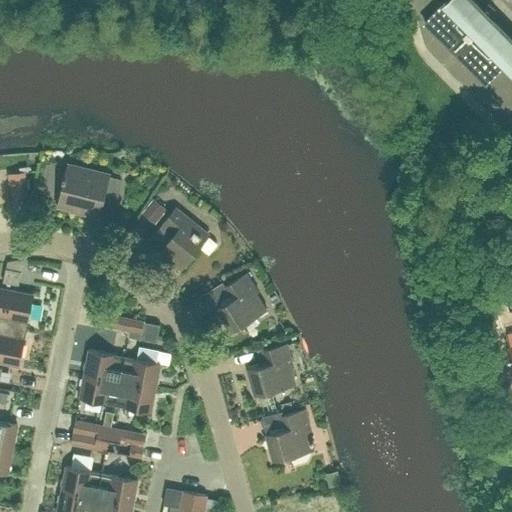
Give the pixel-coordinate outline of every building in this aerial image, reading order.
[(480,8),(472,0),(446,0),(424,22),(484,83),(502,65),(505,62),(511,68),(511,40),(491,19),(499,12),(487,1),(480,8)] [(108,175),(67,164),(64,175),(63,175),(61,179),(63,179),(57,205),(84,212),(84,211),(91,213),(98,215),(104,192),(117,195),(121,180),(108,177),(108,175)] [(29,195),(25,171),(8,174),(11,197),(29,195)] [(167,208),(153,197),(141,212),(155,223),(167,208)] [(207,234),(174,208),(163,221),(163,222),(149,239),(160,249),(159,250),(181,267),(198,245),(208,253),(216,243),(207,235),(207,234)] [(29,279),(70,280),(70,265),(30,264),(29,279)] [(20,270),(6,268),(3,282),(18,284),(20,270)] [(257,290),(246,271),(224,285),(232,297),(216,307),(230,331),(266,308),(255,291),(257,290)] [(0,324),(1,324),(9,289),(0,286),(0,324)] [(9,289),(1,324),(26,329),(33,293),(9,289)] [(94,323),(129,329),(131,316),(96,310),(94,323)] [(144,318),(131,316),(129,329),(130,330),(129,337),(156,341),(158,325),(144,322),(144,318)] [(26,329),(1,324),(0,331),(0,361),(18,365),(26,329)] [(292,363),(286,342),(261,348),(265,362),(247,368),(254,394),(295,383),(289,364),(292,363)] [(124,355),(119,380),(155,387),(160,363),(156,362),(158,350),(138,346),(136,358),(124,355)] [(83,373),(119,380),(124,355),(88,348),(83,373)] [(114,404),(119,380),(83,373),(78,397),(114,404)] [(155,387),(119,380),(114,404),(150,411),(155,387)] [(310,428),(304,407),(280,414),(279,411),(263,415),(261,420),(264,430),(269,428),(270,432),(265,433),(273,460),(313,448),(311,442),(313,441),(312,438),(310,438),(308,429),(310,428)] [(72,431),(108,438),(110,425),(75,418),(72,431)] [(0,420),(0,445),(11,448),(16,423),(0,420)] [(105,450),(108,438),(72,431),(70,443),(105,450)] [(11,448),(0,445),(0,470),(7,472),(11,448)] [(60,489),(96,496),(101,472),(65,465),(60,489)] [(101,472),(96,496),(132,503),(137,479),(101,472)] [(180,501),(183,489),(166,486),(163,503),(171,505),(169,511),(190,511),(192,503),(180,501)] [(92,511),(96,496),(60,489),(55,511),(92,511)] [(203,511),(206,497),(207,493),(183,489),(180,501),(192,503),(190,511),(203,511)] [(130,511),(132,503),(96,496),(92,511),(130,511)] [(339,511),(335,496),(334,497),(323,500),(322,500),(325,511),(339,511)]
